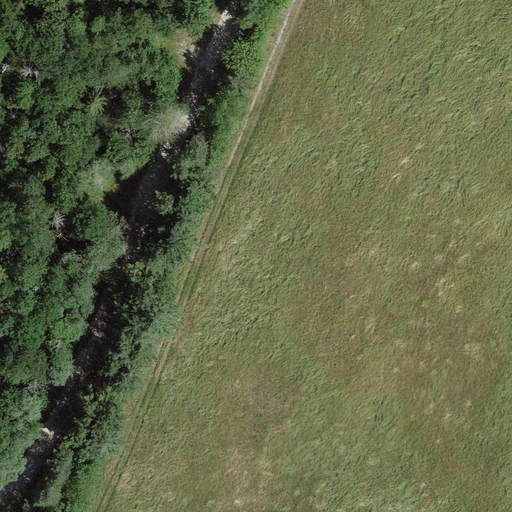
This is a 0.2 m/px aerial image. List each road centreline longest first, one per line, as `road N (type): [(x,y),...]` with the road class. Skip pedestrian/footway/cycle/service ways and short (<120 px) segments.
road 1 (track): [(0,494),(33,474),(54,436),(242,0)]
road 2 (track): [(224,164),(293,0)]
